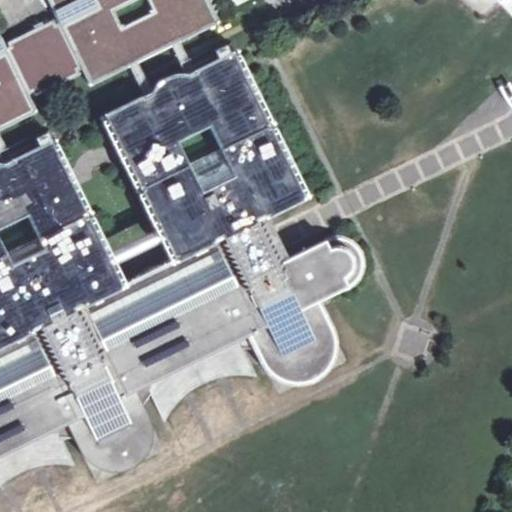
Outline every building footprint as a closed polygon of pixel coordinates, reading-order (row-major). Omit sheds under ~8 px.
[(0,400),(15,393),(33,431),(56,427),(68,421),(88,411),(105,445),(121,447),(128,435),(114,401),(136,390),(146,385),(161,366),(144,331),(196,305),(213,340),(237,341),(248,335),(270,324),(284,353),(302,358),(309,344),(299,319),(320,308),(317,301),(322,299),(332,294),(349,294),(358,281),(359,277),(361,266),(358,256),(349,243),(331,241),(290,261),(278,236),(269,218),(306,200),(233,53),(103,115),(177,262),(165,267),(145,268),(131,284),(124,287),(51,140),(3,164),(0,164),(0,128),(36,110),(28,93),(31,91),(33,95),(78,72),(77,70),(80,68),(89,85),(218,23),(205,0),(46,0),(59,25),(57,27),(55,24),(8,46),(10,49),(7,51),(0,37),(0,400)] [(270,324),(248,335),(264,370),(277,383),(293,387),(310,385),(325,378),(336,364),(339,349),(339,331),(322,299),(317,301),(320,308),(299,319),(309,344),(302,358),(284,353),(270,324)] [(161,366),(213,340),(196,305),(144,331),(161,366)] [(257,378),(237,341),(213,340),(161,366),(146,385),(165,424),(175,407),(188,394),(210,381),(232,377),(257,378)] [(88,411),(68,421),(84,452),(91,462),(102,468),(114,471),(126,470),(139,464),(149,453),(154,440),(154,426),(136,390),(114,401),(128,435),(121,447),(105,445),(88,411)] [(0,400),(0,446),(33,431),(15,393),(0,400)] [(74,466),(56,427),(33,431),(0,446),(0,489),(13,477),(44,465),(74,466)]
